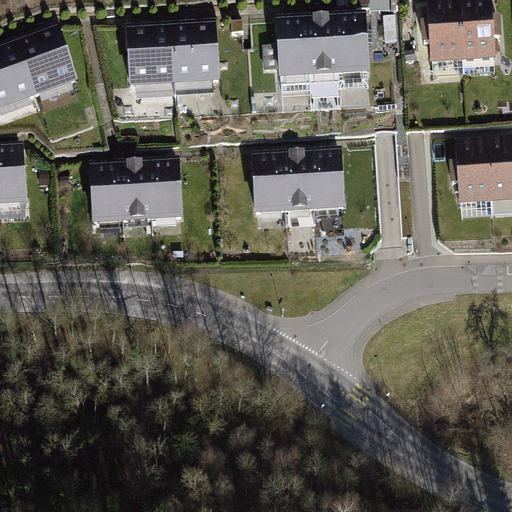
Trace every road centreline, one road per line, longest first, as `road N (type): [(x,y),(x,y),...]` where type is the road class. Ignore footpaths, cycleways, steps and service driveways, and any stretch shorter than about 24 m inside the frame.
road 1 (tertiary): [(0,296),(108,296),(197,314),(317,379)]
road 2 (residential): [(511,282),(428,284),(359,320),(317,379)]
road 3 (tertiary): [(317,379),(414,451),(511,503)]
